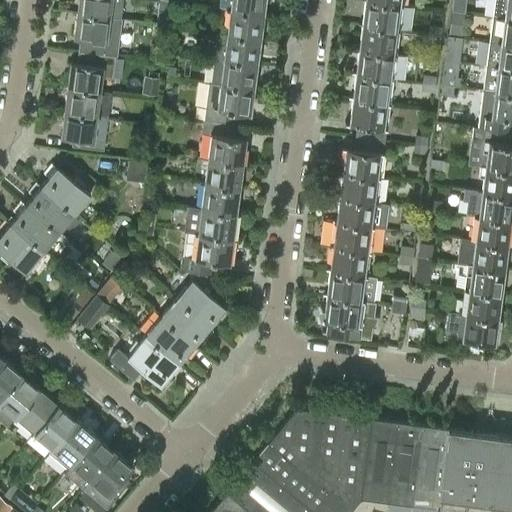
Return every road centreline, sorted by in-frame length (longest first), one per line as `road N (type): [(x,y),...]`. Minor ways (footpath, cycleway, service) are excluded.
road 1 (residential): [(277,348),(317,0)]
road 2 (residential): [(189,456),(0,298)]
road 3 (residential): [(511,379),(277,348)]
road 4 (residential): [(0,140),(10,126),(25,0)]
road 5 (residential): [(277,348),(189,456)]
